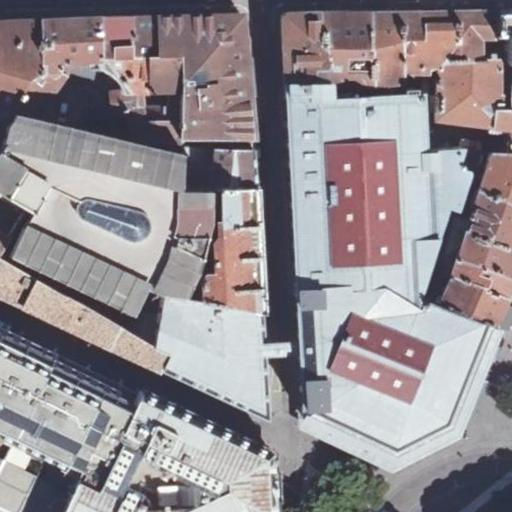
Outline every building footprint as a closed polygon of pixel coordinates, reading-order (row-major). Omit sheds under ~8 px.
[(511,9),(495,10),(495,36),(477,38),(477,48),(505,46),(505,57),(506,60),(508,63),(511,64),(511,9)] [(495,10),(434,11),(436,65),(438,65),(477,61),(477,48),(477,38),(495,36),(495,10)] [(317,12),(323,80),(327,80),(328,82),(369,83),(367,11),(363,11),(363,12),(317,12)] [(434,11),(367,11),(369,83),(421,80),(421,67),(436,67),(436,65),(434,11)] [(279,17),(283,79),(323,80),(317,12),(283,12),(281,13),(280,15),(279,17)] [(240,13),(181,16),(177,136),(183,136),(251,139),(240,13)] [(128,111),(132,140),(136,141),(164,140),(183,139),(183,136),(177,136),(181,16),(39,20),(39,71),(27,77),(12,105),(34,116),(66,67),(100,82),(106,86),(107,90),(111,111),(128,111)] [(39,20),(0,20),(0,113),(7,115),(12,105),(27,77),(39,71),(39,20)] [(496,57),(496,61),(496,65),(511,64),(508,63),(506,60),(505,57),(496,57)] [(496,61),(477,61),(438,65),(434,117),(493,127),(494,111),(495,110),(495,99),(495,90),(496,65),(496,61)] [(479,361),(492,327),(425,301),(435,271),(454,213),(461,192),(466,175),(466,170),(455,165),(461,146),(424,148),(421,92),(413,92),(413,88),(401,88),(401,92),(284,96),(285,125),(290,216),(297,345),(297,354),(301,416),(307,420),(309,416),(322,422),(321,424),(327,426),(328,424),(336,428),(342,431),(341,433),(346,435),(347,433),(361,440),(360,442),(366,445),(366,443),(380,449),(379,451),(386,454),(388,451),(387,450),(392,440),(394,443),(416,432),(440,420),(442,415),(450,418),(449,419),(455,421),(457,415),(454,413),(459,401),(462,402),(464,397),(461,395),(463,390),(465,383),(470,385),(479,361)] [(0,194),(25,209),(25,208),(30,210),(20,226),(8,255),(130,313),(143,286),(161,294),(161,293),(183,297),(196,269),(205,222),(257,224),(255,189),(208,188),(180,187),(182,152),(162,147),(136,141),(132,140),(34,116),(12,105),(7,115),(0,127),(0,194)] [(495,110),(494,111),(493,127),(508,130),(507,155),(507,157),(511,158),(511,110),(507,111),(495,110)] [(162,147),(182,152),(182,146),(183,139),(164,140),(162,147)] [(208,188),(255,189),(252,149),(182,146),(182,152),(180,187),(208,188)] [(485,151),(461,146),(455,165),(466,170),(466,175),(461,192),(472,196),(485,151)] [(511,158),(507,157),(507,155),(490,152),(472,209),(481,212),(484,214),(485,217),(511,226),(511,158)] [(0,231),(8,236),(25,209),(0,194),(0,231)] [(511,278),(511,226),(485,217),(484,214),(481,212),(472,209),(469,218),(454,213),(435,271),(504,297),(511,278)] [(183,297),(262,313),(257,224),(205,222),(196,269),(183,297)] [(0,249),(8,236),(0,231),(0,249)] [(0,296),(18,304),(30,277),(0,259),(0,296)] [(504,297),(435,271),(425,301),(492,327),(503,301),(504,297)] [(18,304),(84,335),(94,314),(30,277),(18,304)] [(164,354),(158,370),(210,394),(244,409),(246,405),(261,394),(267,393),(265,365),(265,356),(264,346),(263,331),(262,313),(183,297),(161,293),(161,294),(158,317),(156,317),(153,348),(164,354)] [(134,358),(158,370),(164,354),(153,348),(128,333),(94,314),(84,335),(91,338),(134,358)] [(128,333),(153,348),(156,317),(148,317),(144,318),(140,320),(136,322),(133,325),(130,329),(128,333)] [(0,395),(1,396),(0,396),(0,423),(1,424),(38,351),(0,332),(0,395)] [(268,346),(264,346),(265,356),(268,355),(280,355),(292,354),(297,354),(297,345),(291,345),(279,345),(268,346)] [(144,398),(146,392),(137,387),(134,393),(132,397),(97,380),(47,356),(38,351),(1,424),(0,423),(0,396),(1,396),(0,395),(0,511),(63,511),(89,465),(104,473),(144,398)] [(89,465),(63,511),(273,511),(270,457),(270,450),(203,418),(146,392),(144,398),(104,473),(89,465)] [(246,405),(244,409),(267,421),(267,393),(261,394),(246,405)]
